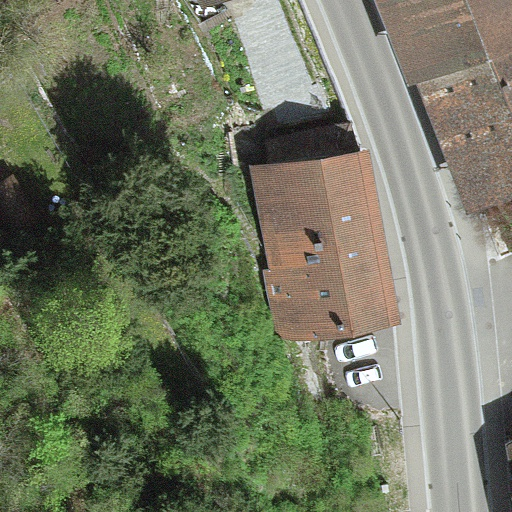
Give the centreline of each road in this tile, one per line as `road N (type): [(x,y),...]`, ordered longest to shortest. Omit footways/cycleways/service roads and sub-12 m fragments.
road 1 (primary): [(341,0),(400,138),(441,306)]
road 2 (primary): [(441,306),(461,511)]
